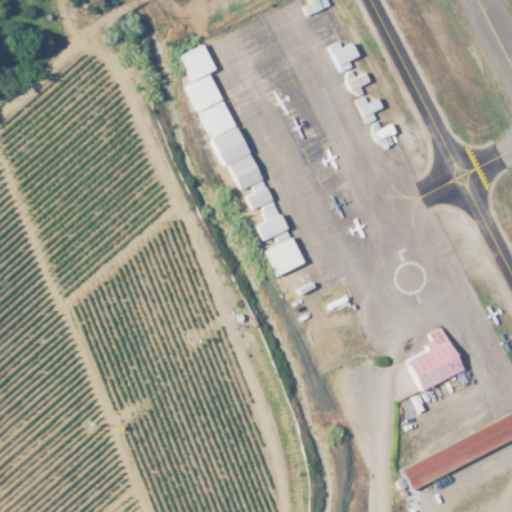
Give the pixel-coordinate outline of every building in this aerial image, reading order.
[(303,15),(324,5),(322,0),(305,0),(307,3),(300,7),(303,15)] [(324,46),(334,41),(337,47),(347,41),(354,54),(344,59),(347,66),(337,71),(324,46)] [(197,43),(209,67),(186,79),(174,55),(197,43)] [(347,70),(343,71),(343,81),(346,90),(354,95),(359,93),(355,85),(365,81),(360,72),(350,77),(347,70)] [(204,74),(216,98),(193,110),(181,86),(204,74)] [(359,96),(351,100),(362,123),(371,119),(368,111),(378,106),(373,97),(363,103),(359,96)] [(217,100),(229,124),(206,136),(194,112),(217,100)] [(373,120),(369,123),(368,133),(372,140),(382,147),(386,145),(382,137),(392,132),(387,122),(377,127),(373,120)] [(230,125),(244,151),(218,164),(205,138),(230,125)] [(244,152),(257,178),(235,189),(222,163),(244,152)] [(258,180),(270,204),(259,210),(256,203),(247,208),(240,196),(250,191),(247,185),(258,180)] [(270,206),(285,235),(272,241),(269,234),(257,239),(250,225),(261,220),(258,212),(270,206)] [(286,236),(299,261),(271,275),(258,251),(286,236)] [(325,303),(341,295),(344,300),(327,308),(325,303)] [(418,390),(458,369),(436,326),(424,332),(427,339),(421,342),(425,350),(403,361),(418,390)] [(397,468),(408,489),(443,471),(511,436),(511,421),(507,412),(412,460),(397,468)]
